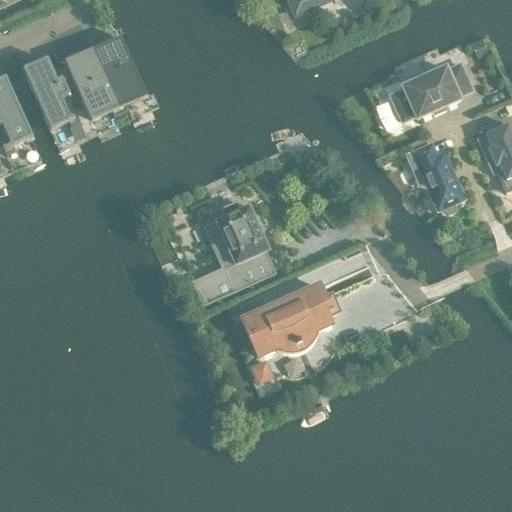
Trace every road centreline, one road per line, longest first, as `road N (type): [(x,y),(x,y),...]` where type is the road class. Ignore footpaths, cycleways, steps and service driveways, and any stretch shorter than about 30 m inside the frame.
road 1 (residential): [(511,260),(421,300),(377,245)]
road 2 (residential): [(511,260),(452,127)]
